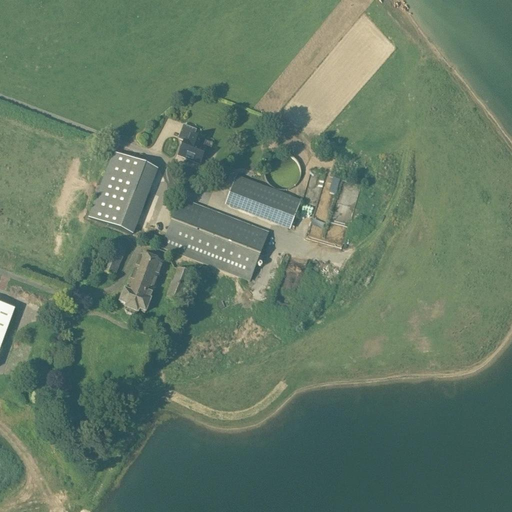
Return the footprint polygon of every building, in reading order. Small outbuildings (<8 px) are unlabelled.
[(207,159),(212,145),(194,138),(196,131),(183,126),(177,140),(183,143),(178,156),(200,165),(203,157),(207,159)] [(88,219),(126,233),(151,169),(113,154),(88,219)] [(300,178),(300,175),(300,171),(299,168),(298,165),(296,162),(293,160),(290,158),(287,157),(284,156),(280,156),(277,157),(274,158),(271,160),(268,162),(267,165),(265,168),(264,172),(264,175),(265,178),(266,182),(268,185),(270,187),(273,189),(276,191),(279,192),(283,192),(286,192),(289,191),(292,189),(295,187),(297,184),(299,181),(300,178)] [(301,202),(237,177),(225,207),(290,232),(301,202)] [(321,192),(317,205),(332,210),(336,196),(321,192)] [(203,265),(250,283),(268,235),(181,201),(162,249),(203,265)] [(160,247),(162,240),(147,234),(145,241),(160,247)] [(115,279),(126,250),(110,244),(99,273),(115,279)] [(150,300),(164,263),(139,254),(125,291),(123,290),(118,305),(124,307),(123,310),(138,316),(139,313),(146,316),(151,301),(150,300)] [(191,276),(176,270),(166,299),(181,304),(191,276)] [(0,350),(14,311),(0,306),(0,350)]
